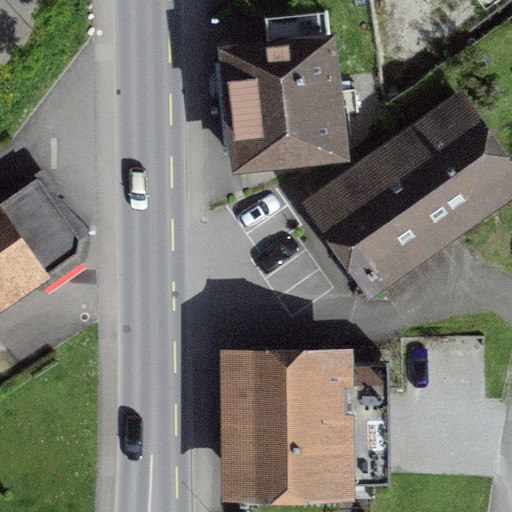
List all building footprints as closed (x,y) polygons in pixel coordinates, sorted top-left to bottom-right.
[(477,0),(485,10),(498,0),(477,0)] [(226,51),(238,162),(340,150),(325,10),(265,17),(268,46),(226,51)] [(313,199),(373,283),(511,184),(511,178),(456,99),(313,199)] [(0,290),(28,272),(35,281),(76,252),(79,236),(37,176),(0,201),(0,290)] [(388,359),(240,361),(242,483),(390,481),(388,359)]
